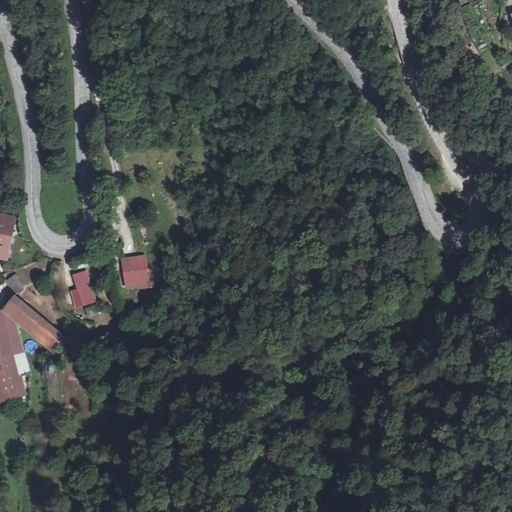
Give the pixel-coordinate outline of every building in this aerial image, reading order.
[(11,217),(0,215),(0,252),(8,254),(11,239),(7,238),(11,217)] [(144,258),(124,261),(128,289),(140,287),(140,290),(155,287),(152,271),(147,272),(144,258)] [(85,273),(75,277),(80,291),(74,293),(79,307),(95,302),(85,273)] [(25,289),(17,274),(8,281),(19,295),(25,289)] [(17,298),(10,308),(37,331),(45,321),(17,298)] [(95,307),(86,309),(89,318),(98,315),(95,307)] [(4,313),(0,314),(0,395),(24,389),(4,313)] [(45,321),(37,331),(48,339),(56,330),(45,321)]
